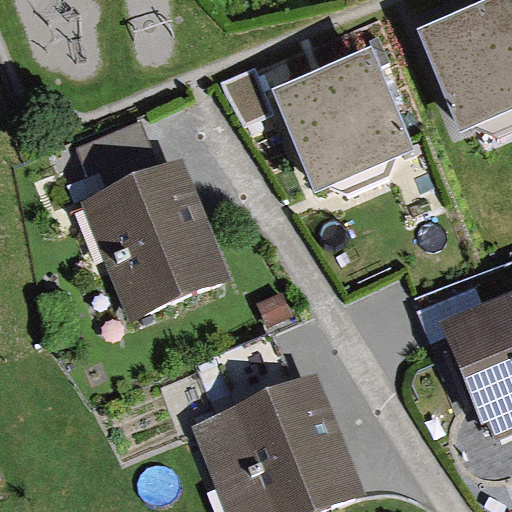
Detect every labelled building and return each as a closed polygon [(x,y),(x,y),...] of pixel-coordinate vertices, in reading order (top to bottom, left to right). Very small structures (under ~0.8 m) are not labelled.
[(511,118),(511,7),(420,46),(459,141),(511,118)] [(406,161),(368,63),(272,100),(310,197),(406,161)] [(183,169),(83,210),(132,328),(232,287),(183,169)] [(511,306),(434,336),(476,441),(511,426),(511,306)] [(319,384),(194,433),(225,511),(341,511),(365,503),(319,384)]
